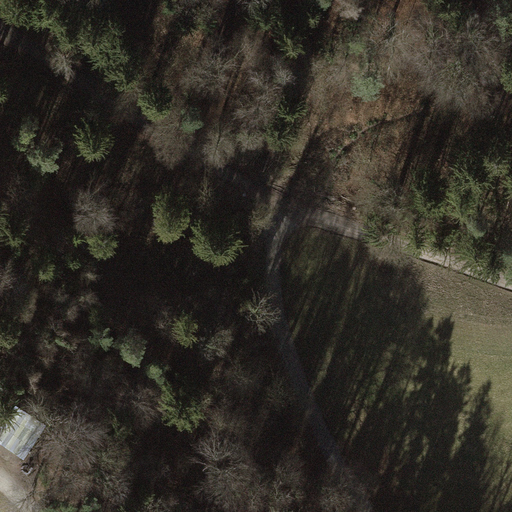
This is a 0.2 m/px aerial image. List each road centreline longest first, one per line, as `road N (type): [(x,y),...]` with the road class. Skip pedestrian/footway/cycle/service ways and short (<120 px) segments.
road 1 (track): [(0,40),(276,196),(511,282)]
road 2 (track): [(276,196),(301,394),(380,511)]
